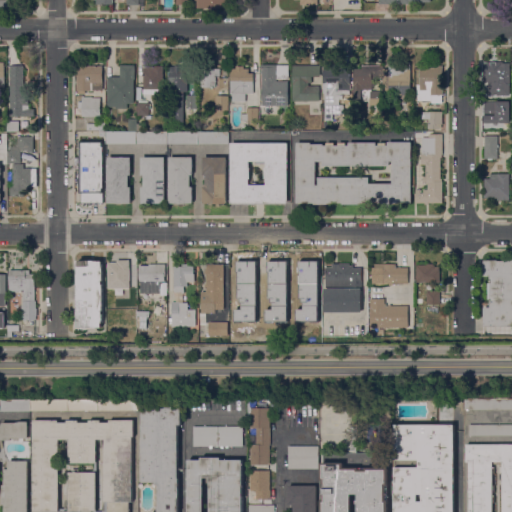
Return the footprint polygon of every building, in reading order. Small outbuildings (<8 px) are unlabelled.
[(226,0),(226,8),(196,8),(196,0),(226,0)] [(494,61),(494,64),(509,64),(509,86),(500,86),(500,94),(490,94),(489,81),(483,81),(483,62),(494,61)] [(387,74),(387,68),(388,68),(388,65),(398,65),(398,62),(409,62),(410,95),(395,95),(395,93),(387,94),(387,83),(383,84),(383,77),(383,74),(387,74)] [(288,64),(288,79),(275,79),(275,81),(287,81),(287,106),(275,106),(275,110),(263,110),(263,105),(262,105),(262,93),(259,93),(259,75),(261,75),(261,68),(260,68),(260,65),(288,64)] [(9,100),(8,100),(8,96),(9,96),(9,65),(23,65),(22,96),(27,96),(27,109),(33,109),(33,116),(9,116),(9,100)] [(107,76),(119,77),(119,65),(134,65),(134,79),(133,79),(133,103),(127,103),(127,108),(115,108),(115,107),(107,107),(107,76)] [(198,87),(198,65),(219,65),(219,76),(215,76),(215,87),(198,87)] [(319,65),(319,76),(311,76),(311,83),(308,83),(308,85),(318,86),(318,101),(291,101),(291,65),(319,65)] [(383,77),(372,77),(372,86),(371,86),(371,89),(360,89),(360,100),(353,100),(353,66),(382,65),(382,74),(383,74),(383,77)] [(419,69),(419,68),(437,67),(436,65),(441,65),(442,95),(441,95),(441,103),(430,103),(430,100),(417,100),(416,85),(419,85),(418,69),(419,69)] [(102,90),(92,90),(92,83),(90,83),(90,90),(76,91),(76,66),(102,66),(102,90)] [(162,95),(142,94),(143,67),(154,67),(154,66),(163,66),(162,95)] [(183,122),(169,122),(169,83),(168,83),(168,67),(173,67),(173,66),(187,66),(187,88),(185,88),(185,92),(183,92),(183,122)] [(253,94),(245,94),(245,102),(231,102),(231,94),(229,94),(229,68),(235,68),(235,66),(243,66),(243,69),(248,68),(248,73),(252,73),(253,94)] [(324,93),(322,93),(322,66),(350,66),(350,88),(343,88),(343,94),(334,94),(334,105),(343,105),(343,114),(331,114),(331,121),(323,121),(324,93)] [(371,91),(381,91),(382,105),(369,105),(369,90),(371,90),(371,91)] [(196,109),(186,109),(186,95),(196,95),(196,109)] [(228,96),(228,110),(215,110),(215,95),(228,96)] [(81,117),(81,108),(77,108),(77,102),(81,102),(81,97),(91,96),(91,98),(100,98),(100,116),(81,117)] [(137,102),(150,102),(149,109),(148,109),(148,112),(150,112),(150,114),(148,114),(148,115),(151,115),(151,119),(140,119),(140,117),(137,117),(137,115),(136,115),(137,102)] [(257,120),(247,120),(239,120),(240,113),(245,114),(245,107),(258,107),(257,120)] [(502,107),(502,126),(505,126),(505,131),(500,131),(500,130),(484,130),(484,126),(483,126),(483,107),(502,107)] [(442,124),(438,124),(438,129),(428,129),(428,119),(418,119),(418,112),(442,111),(442,124)] [(128,119),(136,119),(136,123),(136,132),(128,132),(128,119)] [(18,131),(7,131),(7,121),(18,121),(18,131)] [(102,123),(102,122),(105,122),(105,130),(86,130),(86,123),(102,123)] [(128,132),(136,132),(136,144),(106,144),(106,136),(105,136),(105,132),(128,132)] [(167,144),(136,144),(136,132),(142,132),(167,132),(167,144)] [(198,132),(198,144),(167,144),(167,132),(198,132)] [(228,132),(228,144),(198,144),(198,132),(228,132)] [(441,157),(439,157),(439,179),(442,179),(442,203),(428,203),(428,204),(424,204),(424,203),(415,203),(415,190),(419,190),(419,193),(422,193),(422,189),(426,189),(426,182),(422,182),(422,177),(425,177),(425,165),(420,165),(420,154),(421,154),(421,137),(428,137),(428,134),(441,134),(441,157)] [(497,136),(497,144),(497,147),(497,159),(491,159),(491,160),(487,160),(487,159),(483,159),(484,135),(497,136)] [(7,151),(9,151),(9,144),(14,144),(14,139),(15,139),(15,136),(33,136),(33,153),(27,153),(27,150),(20,150),(20,163),(7,163),(7,153),(7,151)] [(103,203),(79,203),(79,141),(103,141),(103,203)] [(377,204),(377,203),(358,203),(358,204),(341,204),(341,203),(327,203),(327,204),(313,204),(313,203),(296,203),(296,142),(310,142),(310,144),(322,144),(322,145),(325,145),(325,142),(333,142),(333,145),(337,145),(337,142),(345,142),(345,145),(348,145),(348,142),(376,142),(376,145),(378,145),(378,142),(385,142),(385,145),(387,145),(387,142),(411,142),(411,203),(393,203),(393,204),(377,204)] [(230,204),(230,143),(287,143),(287,204),(230,204)] [(107,157),(131,157),(131,175),(128,175),(128,187),(131,187),(131,203),(107,203),(107,157)] [(165,203),(141,203),(141,187),(143,187),(143,175),(141,175),(141,157),(165,157),(165,203)] [(169,157),(192,157),(192,175),(190,175),(190,187),(192,187),(192,203),(169,203),(169,157)] [(226,157),(226,203),(202,203),(202,186),(205,186),(205,175),(203,175),(202,157),(226,157)] [(12,164),(23,164),(23,168),(29,168),(29,162),(37,162),(37,169),(31,169),(31,188),(25,188),(25,190),(23,190),(23,196),(9,196),(9,186),(12,186),(12,164)] [(508,174),(508,200),(496,200),(496,198),(483,197),(483,178),(489,178),(489,173),(508,174)] [(511,260),(511,326),(483,326),(483,307),(489,307),(489,299),(487,299),(487,283),(489,283),(489,275),(483,275),(483,260),(511,260)] [(103,323),(101,323),(101,328),(77,328),(77,261),(102,261),(103,323)] [(292,263),(305,263),(305,266),(306,266),(306,265),(312,265),(312,266),(321,266),(321,277),(315,277),(315,294),(306,294),(306,292),(297,292),(297,282),(300,282),(300,277),(294,277),(293,282),(290,282),(290,277),(293,277),(293,276),(292,276),(292,264),(292,263)] [(331,267),(331,264),(349,263),(349,266),(352,265),(352,268),(360,268),(361,312),(324,313),(323,288),(325,288),(324,267),(331,267)] [(424,265),(424,263),(432,263),(432,265),(433,265),(433,266),(439,266),(439,282),(415,282),(415,265),(424,265)] [(108,281),(108,265),(118,265),(118,266),(124,266),(124,264),(134,264),(134,276),(133,276),(133,281),(108,281)] [(140,281),(139,281),(139,266),(149,266),(149,267),(155,267),(155,264),(165,264),(164,276),(164,281),(162,281),(162,284),(159,284),(159,293),(140,293),(140,281)] [(223,294),(224,294),(224,298),(223,298),(223,309),(220,309),(220,311),(216,311),(216,309),(214,309),(214,313),(200,313),(200,292),(205,292),(205,288),(204,288),(204,284),(205,284),(205,274),(204,274),(204,270),(205,270),(205,264),(223,264),(223,294)] [(256,286),(254,286),(254,298),(242,298),(243,285),(240,285),(240,264),(256,264),(256,286)] [(269,264),(278,264),(286,264),(286,285),(285,285),(285,297),(281,297),(281,308),(264,308),(264,297),(265,297),(265,283),(261,283),(260,264),(269,264)] [(395,264),(395,268),(407,267),(407,283),(398,283),(398,285),(390,285),(390,281),(375,281),(375,276),(372,276),(371,267),(373,267),(373,264),(395,264)] [(187,286),(183,286),(183,293),(180,293),(180,292),(173,292),(173,266),(193,266),(193,276),(191,276),(191,277),(187,277),(187,286)] [(29,270),(29,274),(34,274),(34,301),(35,301),(35,309),(36,309),(36,316),(35,316),(35,320),(21,320),(21,305),(22,305),(22,292),(15,292),(15,291),(9,291),(9,270),(29,270)] [(439,291),(439,304),(425,304),(425,291),(439,291)] [(384,298),(384,303),(385,303),(385,306),(388,306),(388,305),(390,305),(390,306),(407,306),(407,327),(369,327),(369,298),(384,298)] [(229,315),(229,302),(241,303),(241,315),(229,315)] [(187,317),(167,317),(167,303),(187,303),(187,317)] [(7,319),(9,319),(9,323),(11,323),(11,325),(18,325),(18,331),(11,331),(11,337),(7,337),(7,331),(7,321),(7,319)] [(227,322),(227,335),(208,336),(208,322),(227,322)] [(309,326),(308,335),(291,334),(291,325),(309,326)] [(511,399),(511,410),(463,410),(463,399),(511,399)] [(30,411),(0,411),(0,400),(30,400),(30,411)] [(137,400),(137,411),(30,411),(30,400),(137,400)] [(177,511),(157,511),(157,485),(155,485),(155,482),(141,482),(141,408),(165,408),(165,406),(173,406),(173,408),(180,408),(180,425),(177,425),(177,511)] [(269,427),(270,427),(269,445),(269,464),(250,464),(250,449),(249,449),(249,446),(250,446),(250,444),(255,444),(255,428),(249,428),(249,424),(250,424),(250,408),(269,408),(269,427)] [(33,511),(33,420),(58,420),(58,422),(66,422),(66,420),(78,420),(78,422),(88,422),(88,420),(100,420),(100,422),(109,422),(108,420),(133,420),(133,437),(132,437),(132,502),(129,502),(129,511),(33,511)] [(27,511),(0,511),(0,423),(17,423),(17,422),(27,422),(27,426),(30,426),(30,438),(11,438),(11,440),(0,440),(0,511),(4,511),(4,504),(0,504),(0,496),(3,496),(3,494),(0,494),(0,485),(4,485),(4,469),(8,469),(8,461),(27,461),(27,511)] [(511,424),(511,435),(468,435),(468,424),(511,424)] [(453,511),(394,511),(394,425),(454,425),(453,511)] [(242,426),(242,446),(192,446),(192,426),(242,426)] [(511,444),(511,511),(502,511),(502,492),(500,492),(500,484),(502,484),(502,481),(500,481),(500,473),(502,473),(502,461),(492,461),(492,466),(494,466),(494,474),(491,474),(491,485),(493,485),(493,493),(492,493),(492,495),(494,495),(494,502),(492,502),(492,511),(468,511),(468,462),(465,462),(465,444),(511,444)] [(318,446),(318,469),(287,469),(287,446),(318,446)] [(187,511),(187,460),(200,460),(200,457),(220,457),(220,460),(242,460),(242,511),(187,511)] [(321,511),(321,499),(321,493),(323,493),(323,489),(321,489),(321,480),(321,462),(343,462),(343,467),(358,467),(358,469),(365,469),(365,467),(388,467),(388,511),(321,511)] [(269,490),(270,490),(269,499),(246,499),(246,486),(249,486),(250,470),(269,470),(269,490)] [(316,511),(292,511),(292,504),(287,504),(287,485),(316,485),(316,511)]
